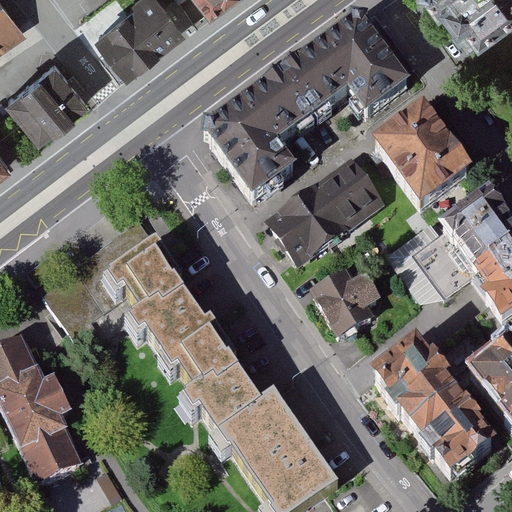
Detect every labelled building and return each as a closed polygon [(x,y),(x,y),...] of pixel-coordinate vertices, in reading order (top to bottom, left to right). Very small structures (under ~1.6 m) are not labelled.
[(0,0),(0,69),(39,44),(9,0),(0,0)] [(98,40),(126,81),(183,38),(155,0),(142,0),(132,9),(134,14),(98,40)] [(191,0),(193,0),(210,22),(239,0),(172,0),(179,9),(191,0)] [(428,0),(469,59),(511,28),(511,13),(502,0),(428,0)] [(201,141),(251,207),(291,178),(274,154),(347,100),(367,127),(415,92),(362,22),(201,141)] [(56,66),(6,103),(40,145),(89,108),(56,66)] [(435,107),(375,149),(420,213),(480,172),(435,107)] [(0,157),(0,178),(10,171),(0,157)] [(383,212),(348,162),(264,221),(300,270),(383,212)] [(511,225),(491,194),(440,229),(506,325),(511,321),(511,225)] [(62,255),(29,279),(73,339),(125,302),(111,283),(151,254),(135,233),(77,276),(62,255)] [(151,254),(111,283),(125,302),(131,315),(121,321),(133,340),(143,334),(184,395),(176,400),(190,421),(200,415),(264,511),(310,511),(340,492),(275,394),(263,402),(210,323),(203,328),(151,254)] [(348,273),(314,293),(343,342),(377,322),(371,311),(387,302),(372,277),(356,286),(348,273)] [(24,343),(0,354),(0,411),(39,494),(85,473),(24,343)] [(452,485),(500,447),(422,349),(374,386),(452,485)] [(511,354),(475,382),(511,430),(511,354)]
